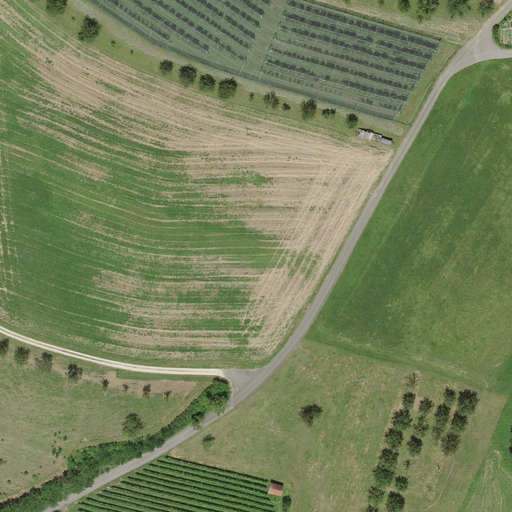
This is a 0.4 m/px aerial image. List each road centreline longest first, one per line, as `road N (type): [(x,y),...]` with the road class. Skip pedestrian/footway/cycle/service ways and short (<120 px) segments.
road 1 (track): [(43,511),(158,451),(256,379),(322,293),(453,64),(511,1)]
road 2 (track): [(256,379),(90,358),(0,327)]
